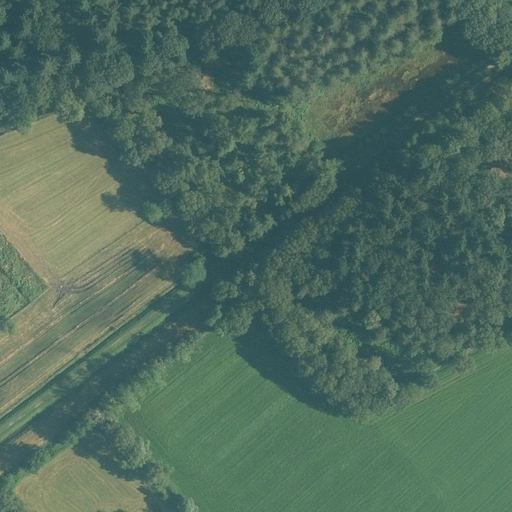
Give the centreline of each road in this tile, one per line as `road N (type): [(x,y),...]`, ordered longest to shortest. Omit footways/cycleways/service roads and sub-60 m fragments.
road 1 (track): [(511,51),(0,431)]
road 2 (track): [(0,119),(296,0)]
